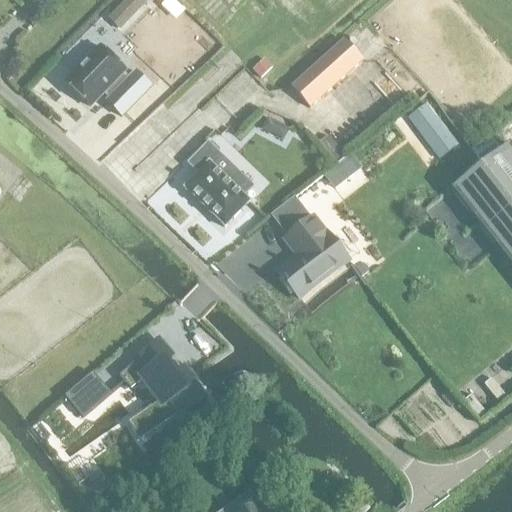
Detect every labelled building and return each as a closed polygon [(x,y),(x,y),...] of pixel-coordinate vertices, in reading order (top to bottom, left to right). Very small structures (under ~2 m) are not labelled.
[(344,41),(291,88),(311,110),(364,62),(344,41)] [(125,73),(100,49),(66,84),(91,109),(104,95),(110,101),(107,104),(122,118),(151,88),(136,74),(129,81),(123,75),(125,73)] [(414,116),(407,120),(437,162),(440,160),(444,158),(456,149),(426,107),(421,110),(414,116)] [(274,130),(278,124),(268,119),(262,130),(266,133),(274,130)] [(471,151),(483,166),(501,152),(488,137),(471,151)] [(208,145),(189,165),(199,175),(186,189),(186,188),(184,190),(186,191),(224,228),(223,228),(225,229),(227,228),(226,227),(248,205),(250,204),(248,202),(244,198),(253,189),(240,176),(231,185),(210,166),(220,156),(208,145)] [(452,192),(511,268),(511,148),(510,146),(452,192)] [(262,216),(281,200),(273,191),(254,207),(262,216)] [(294,199),(271,217),(279,226),(281,229),(288,238),(286,241),(296,253),(297,252),(297,253),(299,255),(301,257),(286,268),(278,274),(284,282),(285,283),(284,283),(287,287),(287,286),(299,301),(349,263),(328,236),(326,237),(325,235),(313,220),(311,221),(301,209),(294,199)] [(165,362),(171,357),(159,342),(141,358),(142,359),(120,377),(131,391),(142,381),(158,402),(127,423),(140,441),(178,415),(179,416),(204,399),(187,373),(178,378),(165,362)] [(65,398),(83,419),(111,395),(93,374),(65,398)] [(264,511),(251,493),(225,511),(264,511)]
